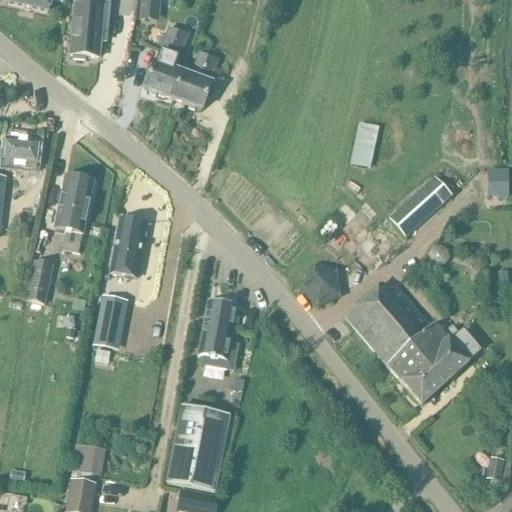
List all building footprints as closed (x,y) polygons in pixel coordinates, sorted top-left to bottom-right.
[(6,0),(5,5),(47,14),(50,0),(6,0)] [(143,0),(142,11),(161,13),(162,0),(143,0)] [(107,30),(109,6),(93,5),(92,10),(75,8),(70,58),(73,58),(73,62),(84,63),(85,60),(98,61),(101,29),(107,30)] [(158,97),(173,102),(182,77),(174,74),(187,38),(168,31),(155,67),(153,66),(144,92),(150,94),(150,97),(156,99),(158,97)] [(190,80),(182,77),(173,102),(188,108),(189,111),(194,113),(197,111),(202,113),(211,87),(209,87),(218,63),(199,56),(190,80)] [(362,124),(352,166),(374,171),(384,128),(362,124)] [(0,198),(4,170),(36,174),(39,144),(21,142),(19,138),(10,137),(7,141),(4,140),(3,151),(0,150),(0,198)] [(511,171),(493,172),(493,199),(511,198),(511,171)] [(54,232),(64,234),(61,254),(79,257),(82,238),(93,183),(65,177),(54,232)] [(453,199),(434,179),(387,221),(406,242),(453,199)] [(119,221),(109,278),(135,282),(145,226),(119,221)] [(25,305),(46,309),(54,268),(32,264),(25,305)] [(299,293),(316,312),(341,300),(338,274),(311,270),(299,293)] [(399,385),(420,409),(469,366),(468,364),(480,354),(462,333),(458,337),(451,329),(443,336),(434,326),(431,329),(393,286),(386,295),(378,289),(352,312),(353,313),(344,321),(387,370),(386,370),(400,385),(399,385)] [(92,349),(118,354),(127,305),(101,300),(92,349)] [(236,310),(234,309),(231,305),(224,304),(220,307),(207,305),(198,358),(227,363),(236,310)] [(179,410),(164,487),(223,498),(238,421),(179,410)] [(70,475),(101,479),(105,454),(74,449),(70,475)] [(92,511),(96,486),(69,482),(64,511),(92,511)] [(187,511),(205,511),(208,500),(180,494),(177,510),(187,511)]
